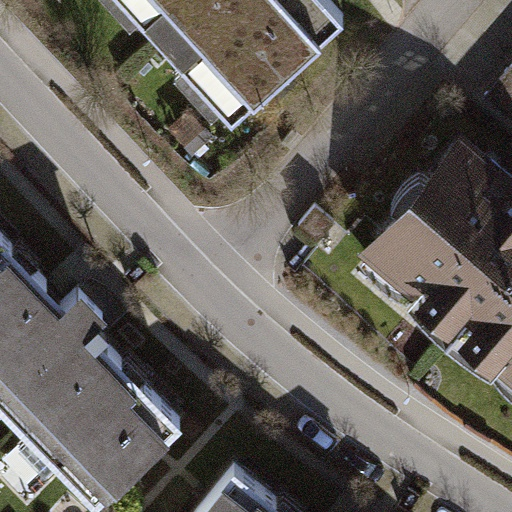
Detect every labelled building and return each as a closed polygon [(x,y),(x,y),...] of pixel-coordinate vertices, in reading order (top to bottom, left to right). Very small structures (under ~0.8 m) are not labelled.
[(114,0),(227,120),(339,16),(323,0),(114,0)] [(511,111),(511,54),(484,89),(511,111)] [(511,393),(511,182),(445,128),(341,254),(511,393)] [(149,388),(0,240),(0,390),(74,464),(149,388)] [(298,511),(219,446),(163,511),(298,511)]
